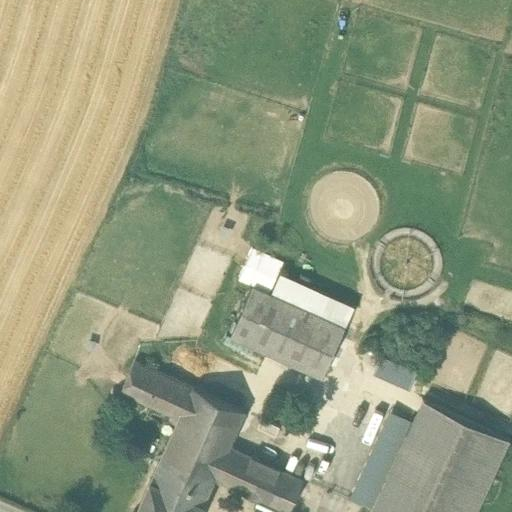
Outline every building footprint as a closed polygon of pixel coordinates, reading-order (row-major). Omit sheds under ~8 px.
[(280,274),(271,294),(344,326),(353,307),(280,274)] [(271,294),(252,285),(231,333),(322,374),(344,326),(271,294)] [(382,356),(377,367),(410,382),(415,371),(382,356)] [(193,386),(136,360),(136,359),(134,359),(120,391),(121,391),(122,391),(179,417),(193,386)] [(408,387),(410,382),(377,367),(374,372),(408,387)] [(244,409),(193,386),(179,417),(161,456),(213,479),(214,477),(228,445),(244,409)] [(423,398),(369,511),(475,511),(509,438),(423,398)] [(371,505),(410,421),(389,411),(350,495),(371,505)] [(269,439),(265,448),(297,463),(302,454),(269,439)] [(301,478),(228,445),(214,477),(242,490),(242,491),(258,499),(259,497),(287,510),(286,510),(288,511),(303,478),(301,477),(301,478)] [(198,511),(213,479),(161,456),(160,460),(159,460),(137,510),(141,511),(198,511)]
